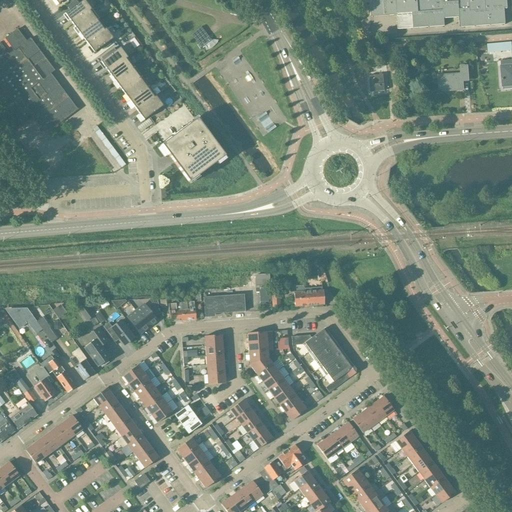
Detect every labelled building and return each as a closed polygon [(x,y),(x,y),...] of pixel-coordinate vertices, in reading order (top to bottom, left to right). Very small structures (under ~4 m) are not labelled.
[(72,24),(91,10),(84,0),(83,0),(74,7),(69,11),(65,14),(72,24)] [(445,26),(444,19),(459,18),(460,28),(505,25),(504,9),(508,9),(506,0),(364,0),(364,2),(370,2),(371,17),(396,15),(397,29),(445,26)] [(79,34),(98,19),(91,10),(72,24),(79,34)] [(86,43),(105,29),(98,19),(79,34),(86,43)] [(202,48),(212,41),(201,27),(191,35),(202,48)] [(113,39),(105,29),(86,43),(94,53),(113,39)] [(30,39),(26,42),(17,30),(5,39),(13,51),(8,55),(0,43),(0,99),(3,103),(0,105),(0,107),(17,130),(29,121),(26,117),(30,114),(45,135),(77,111),(50,74),(54,71),(30,39)] [(511,49),(511,42),(499,43),(500,52),(511,50),(511,49)] [(108,72),(127,58),(120,48),(115,51),(103,60),(100,62),(108,72)] [(114,49),(101,58),(103,60),(115,51),(114,49)] [(134,68),(127,58),(108,72),(115,82),(134,68)] [(503,87),(511,85),(511,65),(501,66),(503,87)] [(462,81),(468,80),(466,66),(460,67),(461,74),(438,76),(439,92),(462,90),(462,81)] [(141,77),(134,68),(115,82),(122,91),(141,77)] [(148,87),(141,77),(122,91),(129,101),(148,87)] [(375,84),(376,92),(385,91),(384,84),(375,84)] [(155,96),(148,87),(129,101),(136,111),(155,96)] [(163,107),(155,96),(136,111),(144,121),(163,107)] [(150,118),(145,121),(149,127),(154,123),(150,118)] [(196,119),(160,145),(188,183),(224,156),(196,119)] [(94,130),(123,167),(128,163),(98,126),(94,130)] [(269,274),(254,276),(255,286),(256,293),(259,292),(260,308),(271,307),(270,302),(271,302),(271,291),(270,292),(269,285),(270,285),(269,274)] [(294,307),(307,306),(306,299),(304,299),(303,289),(304,289),(303,286),(296,286),(296,293),(293,293),(294,307)] [(306,299),(307,306),(324,305),(323,291),(317,291),(316,288),(304,289),(303,289),(304,299),(306,299)] [(196,302),(201,302),(200,290),(193,291),(193,297),(195,297),(196,302)] [(271,293),(272,308),(280,308),(280,293),(271,293)] [(243,295),(223,296),(224,313),(245,312),(243,295)] [(224,313),(223,296),(203,298),(204,315),(224,313)] [(156,299),(149,300),(155,308),(158,306),(156,299)] [(125,301),(111,302),(117,309),(126,302),(125,301)] [(186,303),(181,303),(182,311),(182,320),(184,320),(185,321),(189,320),(189,319),(195,319),(194,302),(186,303)] [(176,304),(168,304),(170,321),(176,321),(176,322),(181,321),(180,320),(182,320),(182,311),(181,303),(176,304)] [(62,305),(55,311),(60,317),(67,311),(62,305)] [(85,305),(78,310),(86,321),(94,316),(85,305)] [(144,305),(136,311),(148,327),(156,321),(144,305)] [(5,309),(5,310),(19,330),(27,324),(25,322),(33,317),(27,308),(5,309)] [(148,327),(136,311),(127,318),(139,334),(148,327)] [(100,323),(105,320),(99,312),(95,315),(100,323)] [(42,318),(37,322),(52,343),(56,339),(49,329),(50,328),(42,318)] [(108,324),(103,327),(112,338),(116,335),(124,346),(134,338),(120,321),(111,328),(108,324)] [(83,348),(97,367),(100,366),(101,367),(108,362),(107,360),(110,359),(101,347),(108,341),(98,328),(86,336),(91,342),(83,348)] [(310,352),(329,338),(323,330),(311,338),(309,335),(291,337),(292,346),(302,345),(305,344),(310,352)] [(266,332),(247,334),(248,344),(266,342),(266,332)] [(204,337),(205,347),(222,345),(221,335),(204,337)] [(310,352),(316,360),(335,346),(329,338),(310,352)] [(266,342),(248,344),(248,353),(267,352),(273,351),(272,342),(266,342)] [(222,355),(222,345),(205,347),(206,356),(222,355)] [(341,355),(335,346),(316,360),(323,368),(341,355)] [(84,355),(82,352),(69,361),(74,368),(83,381),(94,373),(82,357),(84,355)] [(267,352),(248,353),(249,365),(267,358),(267,352)] [(223,364),(222,355),(206,356),(206,366),(223,364)] [(347,363),(341,355),(323,368),(329,377),(347,363)] [(267,358),(249,365),(256,375),(271,364),(267,358)] [(55,359),(49,363),(54,370),(52,372),(56,378),(67,393),(75,387),(55,359)] [(271,364),(256,375),(262,382),(277,371),(283,366),(278,360),(272,364),(271,364)] [(298,370),(301,368),(296,361),(293,364),(298,370)] [(353,372),(347,363),(329,377),(333,382),(330,384),(331,384),(325,388),(329,393),(347,380),(345,377),(353,372)] [(224,374),(223,364),(206,366),(207,375),(224,374)] [(137,365),(122,376),(128,384),(143,373),(137,365)] [(45,402),(56,393),(45,378),(48,376),(41,366),(33,372),(41,382),(34,387),(45,402)] [(143,373),(128,384),(134,392),(149,381),(154,377),(149,369),(143,373)] [(277,371),(262,382),(268,390),(283,379),(278,373),(277,371)] [(13,379),(30,404),(36,400),(22,380),(24,379),(20,374),(13,379)] [(224,374),(207,375),(208,385),(225,384),(224,374)] [(283,379),(268,390),(274,398),(288,387),(293,383),(288,375),(283,379)] [(149,381),(134,392),(140,400),(155,389),(149,381)] [(288,387),(274,398),(279,406),(294,394),(288,387)] [(93,398),(98,406),(112,396),(106,388),(93,398)] [(155,389),(140,400),(145,408),(160,397),(155,389)] [(180,394),(178,395),(184,403),(185,402),(186,402),(189,399),(186,395),(183,392),(180,394)] [(160,397),(145,408),(151,415),(166,404),(171,400),(165,393),(160,397)] [(294,394),(279,406),(285,413),(300,402),(294,394)] [(104,414),(118,404),(112,396),(98,406),(104,414)] [(383,397),(375,403),(385,416),(393,410),(383,397)] [(166,404),(151,415),(157,423),(172,412),(177,408),(171,400),(166,404)] [(229,410),(235,418),(249,408),(243,400),(229,410)] [(18,409),(27,422),(37,415),(27,402),(18,409)] [(300,402),(285,413),(291,421),(306,410),(300,402)] [(375,403),(367,408),(377,422),(385,416),(375,403)] [(110,422),(123,412),(118,404),(104,414),(110,422)] [(186,406),(174,415),(179,422),(191,412),(186,406)] [(241,426),(254,416),(249,408),(235,418),(241,426)] [(367,408),(360,414),(370,428),(377,422),(367,408)] [(17,429),(27,422),(18,409),(8,417),(17,429)] [(123,412),(110,422),(116,430),(129,419),(123,412)] [(191,412),(179,422),(183,428),(196,418),(191,412)] [(370,428),(360,414),(352,420),(362,434),(370,428)] [(72,416),(64,422),(74,435),(82,429),(72,416)] [(247,433),(260,423),(254,416),(241,426),(247,433)] [(196,418),(183,428),(188,434),(200,425),(196,418)] [(0,422),(0,433),(4,439),(14,432),(4,419),(0,422)] [(121,437),(135,427),(129,419),(116,430),(121,437)] [(56,427),(66,441),(74,435),(64,422),(56,427)] [(252,441),(266,431),(260,423),(247,433),(252,441)] [(348,423),(340,429),(350,442),(358,437),(348,423)] [(48,433),(59,447),(66,441),(56,427),(48,433)] [(127,445),(141,435),(135,427),(121,437),(127,445)] [(342,448),(350,442),(340,429),(332,434),(342,448)] [(266,431),(252,441),(258,449),(272,439),(266,431)] [(395,441),(401,449),(414,439),(409,431),(395,441)] [(41,439),(51,452),(59,447),(48,433),(41,439)] [(334,454),(342,448),(332,434),(324,440),(334,454)] [(133,453),(146,442),(141,435),(127,445),(133,453)] [(191,438),(176,449),(182,457),(197,446),(191,438)] [(33,445),(43,458),(51,452),(41,439),(33,445)] [(414,439),(401,449),(406,457),(420,447),(414,439)] [(334,454),(324,440),(316,446),(326,460),(334,454)] [(146,442),(133,453),(138,460),(152,450),(146,442)] [(197,446),(182,457),(188,465),(203,454),(207,450),(202,443),(197,446)] [(43,458),(33,445),(25,450),(35,464),(43,458)] [(265,469),(259,474),(265,482),(272,491),(277,486),(272,480),(285,471),(291,466),(295,471),(306,462),(294,445),(277,458),(284,467),(281,469),(281,468),(278,470),(272,462),(264,468),(265,469)] [(420,447),(406,457),(412,465),(426,455),(420,447)] [(152,450),(138,460),(144,468),(158,458),(152,450)] [(203,454),(188,465),(193,473),(208,462),(213,458),(207,450),(203,454)] [(418,473),(432,462),(426,455),(412,465),(418,473)] [(9,462),(1,468),(11,482),(19,476),(9,462)] [(208,462),(193,473),(199,481),(214,469),(208,462)] [(424,480),(437,470),(432,462),(418,473),(424,480)] [(343,465),(335,470),(338,475),(343,471),(345,474),(348,472),(343,465)] [(129,467),(124,471),(120,474),(124,478),(127,476),(129,479),(135,475),(129,467)] [(0,482),(3,487),(11,482),(1,468),(0,468),(0,482)] [(214,469),(199,481),(205,489),(220,477),(214,469)] [(342,481),(348,489),(363,478),(357,470),(342,481)] [(429,488),(443,478),(437,470),(424,480),(429,488)] [(293,481),(299,489),(312,479),(306,471),(293,481)] [(140,489),(149,482),(143,474),(134,481),(140,489)] [(353,496),(368,485),(363,478),(348,489),(353,496)] [(435,496),(449,486),(443,478),(429,488),(435,496)] [(304,497),(318,487),(312,479),(299,489),(304,497)] [(252,482),(244,487),(254,501),(256,504),(259,502),(257,499),(262,495),(252,481),(252,482)] [(260,486),(267,494),(272,491),(265,482),(260,486)] [(359,504),(374,493),(368,485),(353,496),(359,504)] [(449,486),(435,496),(441,504),(455,494),(449,486)] [(246,507),(254,501),(244,487),(236,493),(246,507)] [(310,504),(323,494),(318,487),(304,497),(310,504)] [(238,511),(246,507),(236,493),(229,499),(238,511)] [(365,511),(380,501),(374,493),(359,504),(365,511)] [(315,511),(325,506),(330,503),(323,494),(310,504),(315,511)] [(238,511),(229,499),(221,504),(226,511),(238,511)] [(365,511),(380,511),(385,508),(380,501),(365,511)]
